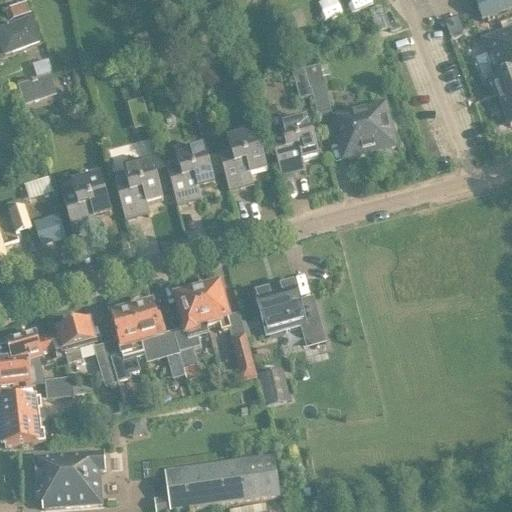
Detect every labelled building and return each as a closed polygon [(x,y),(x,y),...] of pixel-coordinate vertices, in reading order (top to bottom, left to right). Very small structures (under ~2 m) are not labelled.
[(511,0),(472,0),(481,22),(511,11),(511,0)] [(12,20),(28,15),(24,5),(8,10),(12,20)] [(195,29),(191,16),(179,20),(184,33),(195,29)] [(485,57),(473,62),(481,83),(490,80),(492,86),(496,97),(508,128),(511,126),(511,20),(498,26),(501,34),(479,43),(485,57)] [(28,21),(1,30),(0,30),(0,53),(1,58),(9,55),(37,45),(28,21)] [(395,23),(387,26),(390,34),(398,31),(395,23)] [(149,47),(144,33),(131,38),(136,52),(149,47)] [(112,59),(118,81),(134,76),(128,54),(112,59)] [(329,116),(324,97),(317,69),(302,72),(310,99),(316,118),(329,116)] [(310,99),(302,72),(291,74),(298,101),(310,99)] [(54,99),(53,97),(47,79),(30,83),(36,105),(54,99)] [(394,150),(383,105),(334,117),(345,161),(394,150)] [(273,107),(260,111),(279,180),(292,176),(289,167),(317,159),(306,119),(278,127),(273,107)] [(226,141),(225,146),(214,148),(227,194),(240,191),(237,182),(265,174),(255,133),(226,141)] [(213,188),(202,147),(173,155),(174,160),(162,163),(175,209),(188,205),(185,195),(213,188)] [(122,175),(111,179),(123,223),(136,220),(133,210),(161,202),(150,163),(121,171),(122,175)] [(58,192),(71,238),(84,234),(81,224),(108,217),(99,176),(69,184),(70,189),(58,192)] [(30,230),(23,207),(6,213),(13,234),(30,230)] [(56,217),(32,225),(39,248),(63,240),(56,217)] [(310,301),(297,304),(292,284),(252,295),(261,327),(264,339),(303,328),(309,349),(323,345),(310,301)] [(219,327),(221,335),(229,333),(217,289),(208,291),(205,289),(199,291),(198,294),(195,294),(206,330),(219,327)] [(207,336),(206,330),(195,294),(193,295),(190,293),(184,295),(183,298),(174,300),(184,335),(174,338),(183,372),(195,369),(191,352),(198,350),(195,340),(207,336)] [(160,347),(172,382),(184,380),(183,372),(174,338),(161,342),(151,307),(142,309),(140,307),(134,309),(132,312),(131,313),(140,348),(141,352),(160,347)] [(131,350),(140,348),(131,313),(127,314),(125,311),(119,313),(117,316),(109,319),(116,344),(104,347),(115,386),(128,383),(127,377),(136,374),(131,350)] [(57,337),(46,340),(51,356),(60,355),(61,360),(64,359),(66,366),(80,364),(78,355),(91,351),(102,389),(115,386),(104,347),(93,350),(86,325),(81,327),(78,324),(72,326),(71,329),(56,334),(57,337)] [(244,337),(243,337),(228,341),(240,384),(255,381),(244,337)] [(39,358),(51,356),(46,340),(35,343),(34,340),(19,344),(16,342),(10,344),(8,347),(0,349),(0,371),(27,366),(41,364),(39,358)] [(0,389),(31,386),(27,366),(0,371),(0,389)] [(276,374),(257,379),(262,398),(281,394),(276,374)] [(69,382),(55,384),(58,399),(45,400),(45,403),(73,401),(72,397),(91,395),(90,386),(70,388),(69,382)] [(43,385),(45,400),(58,399),(55,384),(43,385)] [(40,413),(39,401),(35,401),(0,405),(0,427),(0,428),(37,424),(36,413),(40,413)] [(109,413),(97,416),(96,416),(99,427),(121,422),(119,415),(110,417),(109,413)] [(127,426),(131,438),(144,435),(140,422),(127,426)] [(39,434),(37,424),(0,428),(0,430),(0,440),(2,440),(3,450),(40,445),(43,444),(42,433),(39,434)] [(79,446),(79,445),(77,432),(60,435),(62,447),(79,446)] [(103,473),(102,455),(32,460),(35,497),(39,497),(40,511),(41,511),(100,508),(97,474),(103,473)] [(196,511),(277,501),(272,461),(164,475),(166,501),(153,503),(153,511),(196,511)]
